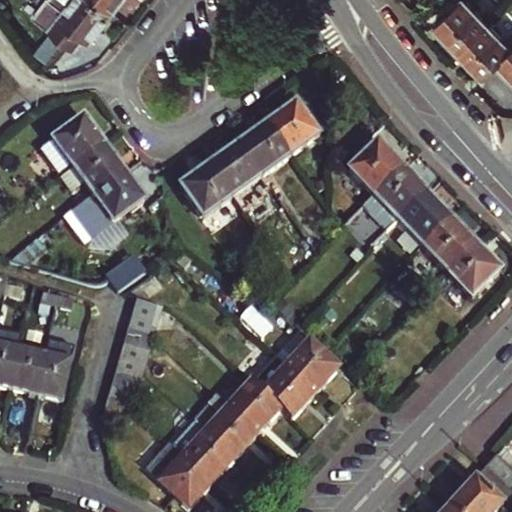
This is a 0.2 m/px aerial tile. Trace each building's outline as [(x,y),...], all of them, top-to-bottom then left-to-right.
[(82,35),(89,40),(111,12),(95,0),(69,0),(47,29),(73,48),(82,35)] [(119,0),(95,0),(111,12),(119,0)] [(462,0),(437,23),(462,50),(491,23),(469,0),(462,0)] [(500,62),(511,51),(511,45),(491,23),(462,50),(486,76),(500,62)] [(511,51),(500,62),(511,74),(511,51)] [(289,159),(317,139),(295,106),(267,126),(289,159)] [(59,178),(71,169),(102,146),(83,119),(40,150),(59,178)] [(260,179),(289,159),(267,126),(237,147),(260,179)] [(346,171),(372,198),(401,170),(376,143),(346,171)] [(92,198),(123,175),(102,146),(71,169),(81,183),(92,198)] [(231,200),(260,179),(237,147),(208,167),(231,200)] [(202,221),(231,200),(208,167),(178,188),(202,221)] [(69,191),(81,183),(71,169),(59,178),(69,191)] [(396,223),(425,195),(401,170),(372,198),(396,223)] [(111,225),(142,202),(123,175),(92,198),(111,225)] [(396,223),(419,247),(448,219),(425,195),(396,223)] [(419,247),(445,273),(473,245),(448,219),(419,247)] [(445,273),(470,299),(498,271),(473,245),(445,273)] [(110,284),(117,294),(140,278),(132,267),(110,284)] [(3,296),(17,299),(19,289),(6,286),(3,296)] [(38,304),(55,307),(57,297),(40,293),(38,304)] [(55,307),(68,310),(70,301),(57,297),(55,307)] [(130,314),(155,322),(160,306),(134,299),(130,314)] [(126,329),(151,336),(155,322),(130,314),(126,329)] [(122,342),(147,349),(151,336),(126,329),(122,342)] [(313,397),(338,371),(320,354),(298,333),(273,360),(313,397)] [(118,357),(143,365),(147,349),(122,342),(118,357)] [(35,396),(61,402),(70,362),(73,348),(47,343),(44,357),(35,396)] [(0,388),(10,391),(18,351),(0,346),(0,388)] [(10,391),(35,396),(44,357),(18,351),(10,391)] [(139,379),(141,371),(143,365),(118,357),(114,371),(139,379)] [(291,421),(313,397),(273,360),(251,384),(279,410),(291,421)] [(110,385),(135,393),(139,379),(114,371),(110,385)] [(256,434),(279,410),(251,384),(228,408),(256,434)] [(105,402),(130,409),(135,393),(110,385),(105,402)] [(233,459),(256,434),(228,408),(215,396),(207,404),(221,416),(205,433),(233,459)] [(101,417),(126,424),(130,409),(105,402),(101,417)] [(194,422),(205,433),(221,416),(207,404),(192,420),(194,422)] [(210,483),(233,459),(205,433),(194,422),(171,447),(182,458),(210,483)] [(159,483),(186,509),(210,483),(182,458),(159,483)] [(505,488),(511,479),(511,474),(496,459),(485,471),(505,488)] [(448,511),(449,511),(496,511),(511,495),(507,491),(505,488),(485,471),(448,511)]
